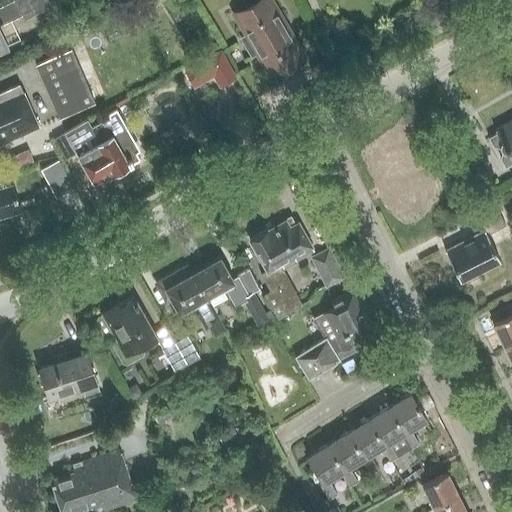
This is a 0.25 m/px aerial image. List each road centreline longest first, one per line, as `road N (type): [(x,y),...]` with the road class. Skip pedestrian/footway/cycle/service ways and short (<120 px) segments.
road 1 (unclassified): [(0,313),(314,128)]
road 2 (unclassified): [(427,350),(314,128)]
road 3 (unclassified): [(314,128),(511,21)]
road 4 (unclassified): [(270,441),(427,350)]
road 5 (unclassified): [(509,511),(427,350)]
